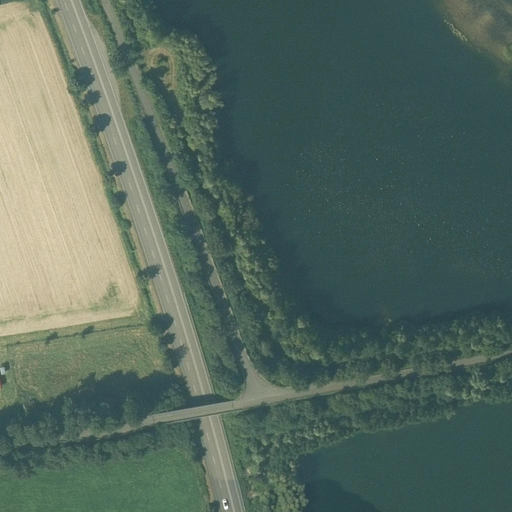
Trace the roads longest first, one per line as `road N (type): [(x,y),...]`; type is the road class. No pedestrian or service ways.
road 1 (trunk): [(67,0),(185,341),(230,511)]
road 2 (unclassified): [(511,351),(151,417)]
road 3 (track): [(269,511),(263,450),(283,430),(511,376)]
road 4 (unclassified): [(0,444),(151,417)]
road 5 (track): [(0,342),(147,321)]
